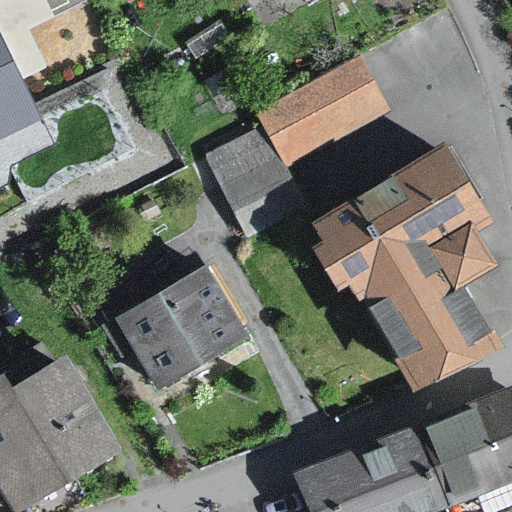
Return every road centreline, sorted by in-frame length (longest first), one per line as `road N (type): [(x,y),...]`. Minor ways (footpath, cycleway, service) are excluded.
road 1 (residential): [(147,511),(511,377)]
road 2 (residential): [(0,265),(87,213),(123,169),(134,116),(124,58),(85,0)]
road 3 (residential): [(511,165),(494,90),(449,0)]
